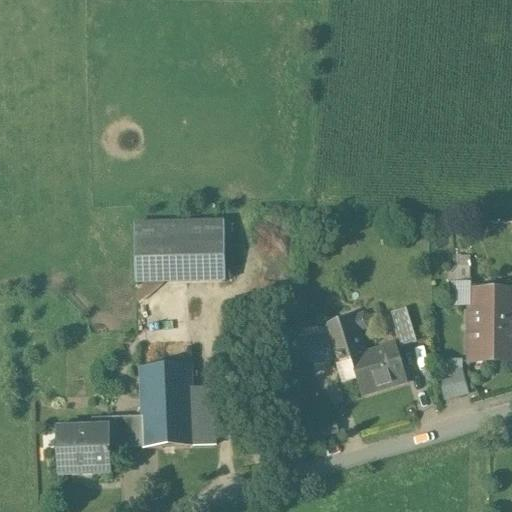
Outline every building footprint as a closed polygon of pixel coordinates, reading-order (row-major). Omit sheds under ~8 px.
[(223,224),(135,227),(137,286),(225,284),(223,224)] [(470,268),(448,268),(448,282),(470,283),(470,268)] [(511,293),(470,293),(470,346),(470,363),(511,363),(511,293)] [(406,310),(391,315),(401,348),(417,343),(406,310)] [(369,319),(363,316),(352,320),(356,333),(368,329),(371,324),(369,319)] [(356,333),(352,320),(327,328),(327,330),(329,335),(339,365),(351,361),(364,357),(356,333)] [(327,330),(297,333),(300,363),(332,360),(329,335),(327,330)] [(470,346),(460,346),(460,338),(459,338),(459,363),(470,363),(470,346)] [(364,357),(351,361),(362,396),(406,383),(395,348),(364,357)] [(191,368),(140,370),(142,399),(192,396),(192,390),(191,368)] [(212,389),(192,390),(192,396),(194,448),(214,447),(212,389)] [(192,396),(142,399),(143,416),(111,418),(112,452),(194,448),(192,396)] [(309,428),(304,396),(293,397),(299,429),(309,428)] [(111,418),(90,419),(90,430),(107,429),(108,452),(112,452),(111,418)] [(333,423),(310,432),(314,442),(337,434),(333,423)] [(90,430),(57,432),(59,478),(109,476),(108,452),(107,429),(90,430)]
